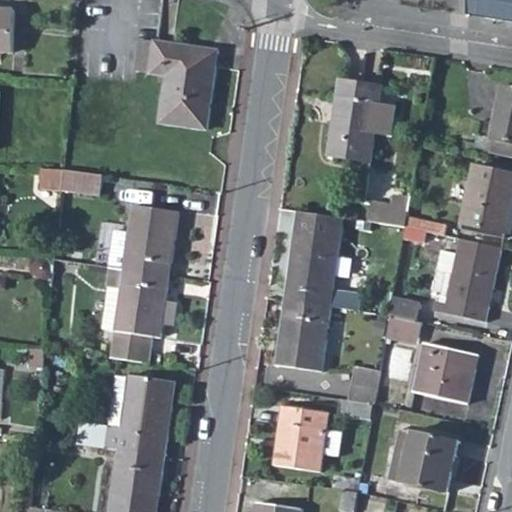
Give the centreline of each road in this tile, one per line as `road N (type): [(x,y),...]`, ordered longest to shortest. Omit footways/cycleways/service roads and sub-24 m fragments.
road 1 (residential): [(210,511),(223,433),(222,374),(276,18)]
road 2 (residential): [(276,18),(511,55)]
